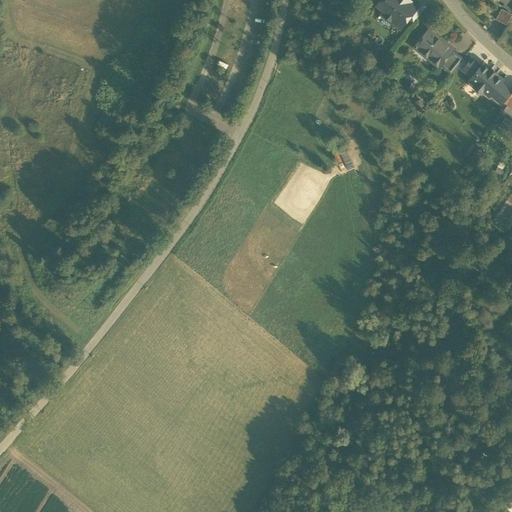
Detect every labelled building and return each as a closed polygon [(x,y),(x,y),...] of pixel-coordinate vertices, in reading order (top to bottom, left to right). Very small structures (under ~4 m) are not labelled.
[(382,19),(389,24),(391,22),(394,24),(398,18),(405,23),(409,18),(408,17),(416,7),(405,0),(404,0),(380,0),(376,6),(383,12),(381,14),(384,16),(382,19)] [(409,18),(414,22),(426,7),(420,2),(416,7),(408,17),(409,18)] [(496,20),(507,25),(511,14),(501,9),(496,20)] [(420,52),(439,67),(441,66),(451,52),(452,51),(445,45),(445,41),(442,38),(438,39),(430,33),(427,38),(422,38),(420,41),(421,45),(424,48),(420,52)] [(441,66),(451,74),(462,60),(451,52),(441,66)] [(483,92),(489,97),(490,96),(501,83),(503,80),(496,74),(497,73),(491,69),(490,70),(483,64),(481,67),(474,61),(470,65),(468,63),(462,70),(471,78),(469,80),(475,86),(473,88),(481,94),(483,92)] [(502,101),(504,103),(510,96),(511,93),(511,92),(501,83),(490,96),(500,104),(502,101)] [(508,131),(511,123),(511,121),(505,117),(500,126),(508,131)] [(347,169),(354,166),(347,149),(340,152),(347,169)]
